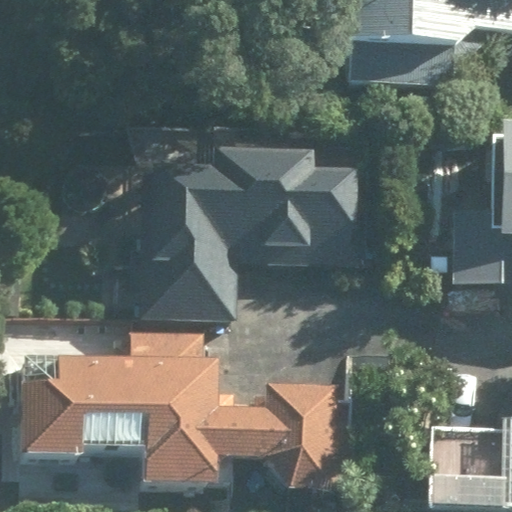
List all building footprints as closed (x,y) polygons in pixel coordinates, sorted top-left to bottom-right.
[(511,0),(355,0),(354,39),(381,40),(380,62),(447,65),(468,43),(511,45),(511,0)] [(511,142),(485,141),(482,224),(451,222),(448,299),(511,301),(511,142)] [(231,282),(359,285),(359,265),(347,264),(348,188),(295,187),(295,174),(199,172),(198,185),(136,184),(134,286),(138,286),(137,328),(230,330),(231,282)] [(255,476),(282,505),(348,509),(353,406),(250,401),(249,426),(204,423),(206,377),(196,377),(198,343),(125,340),(123,378),(10,372),(5,473),(69,476),(69,465),(129,468),(127,502),(203,506),(205,474),(255,476)] [(511,511),(511,439),(419,435),(415,511),(511,511)]
